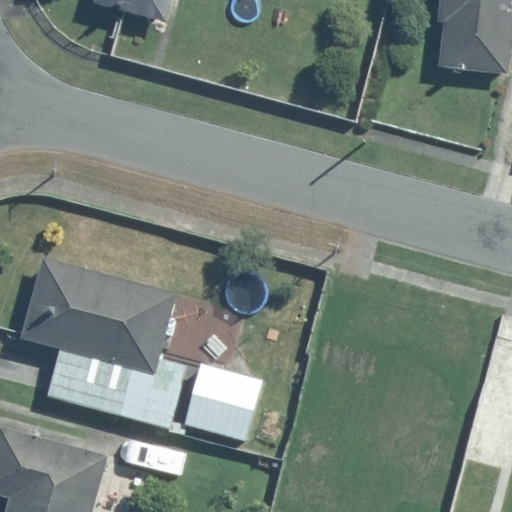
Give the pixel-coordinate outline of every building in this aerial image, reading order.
[(93,0),(92,5),(166,25),(172,0),(93,0)] [(511,33),(511,0),(439,0),(439,22),(444,23),(441,66),(508,70),(510,33),(511,33)] [(190,367),(157,359),(174,294),(45,260),(24,338),(63,349),(51,394),(173,430),(190,367)] [(191,326),(185,351),(227,362),(234,337),(191,326)] [(462,381),(340,347),(308,460),(365,476),(374,443),(440,461),(462,381)] [(0,497),(8,500),(5,511),(85,511),(101,453),(0,426),(0,497)]
